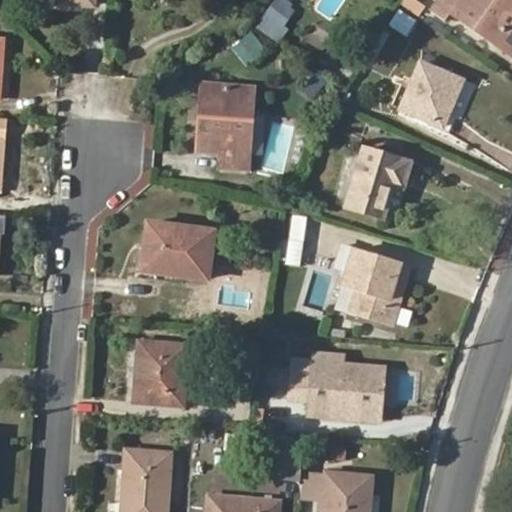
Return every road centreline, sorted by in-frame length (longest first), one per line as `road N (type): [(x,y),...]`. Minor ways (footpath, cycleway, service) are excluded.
road 1 (residential): [(104,163),(75,227),(52,511)]
road 2 (residential): [(511,318),(452,511)]
